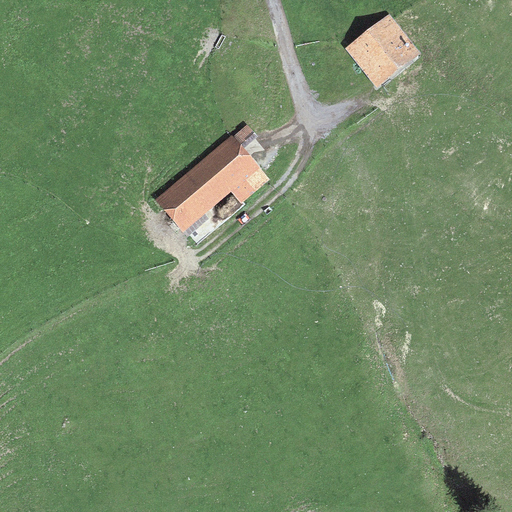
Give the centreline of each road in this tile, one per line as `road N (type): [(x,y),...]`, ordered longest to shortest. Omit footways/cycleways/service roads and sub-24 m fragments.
road 1 (track): [(175,273),(285,183),(308,120)]
road 2 (track): [(272,0),(308,120)]
